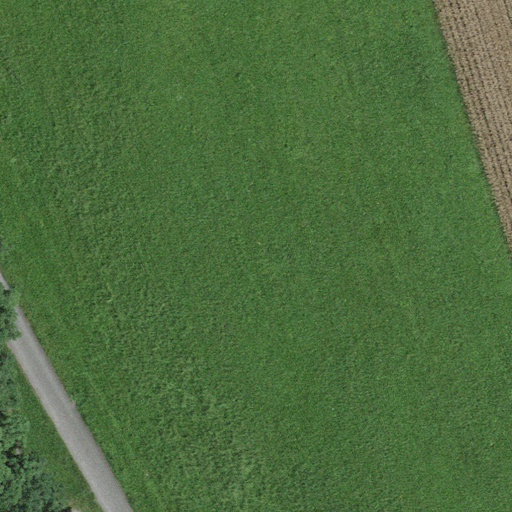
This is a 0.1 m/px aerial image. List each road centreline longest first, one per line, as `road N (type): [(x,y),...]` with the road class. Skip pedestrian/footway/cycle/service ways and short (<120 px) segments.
road 1 (track): [(0,313),(115,511)]
road 2 (track): [(24,511),(0,355)]
